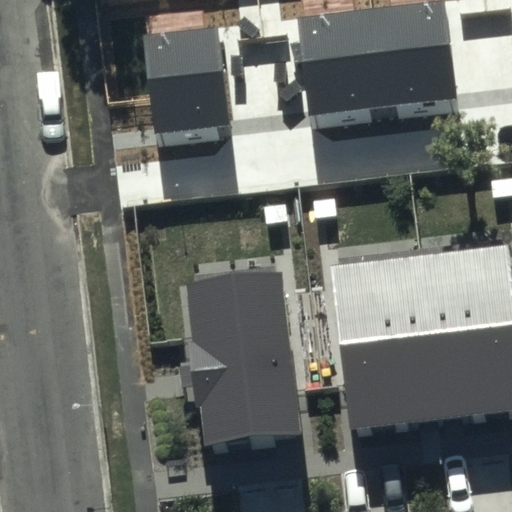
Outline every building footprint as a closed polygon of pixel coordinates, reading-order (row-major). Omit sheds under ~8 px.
[(444,1),(298,19),(311,127),(457,110),(444,1)] [(217,30),(144,39),(158,147),(230,139),(217,30)] [(333,268),(354,436),(511,417),(511,276),(508,247),(333,268)] [(281,272),(184,284),(203,446),(301,435),(281,272)] [(313,482),(275,486),(277,511),(449,511),(447,484),(452,484),(446,426),(399,431),(401,457),(312,466),(313,482)]
